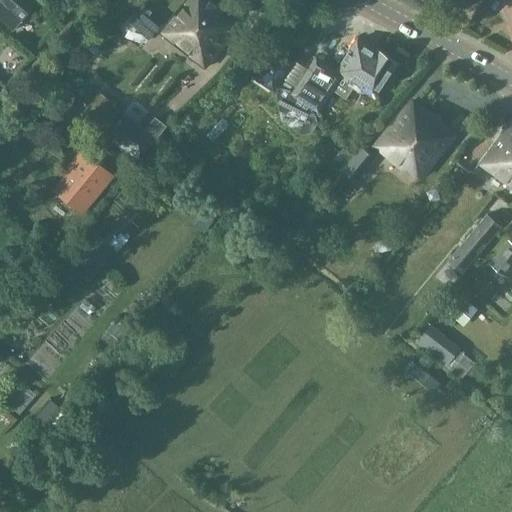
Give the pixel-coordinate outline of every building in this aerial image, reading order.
[(0,0),(0,20),(11,30),(26,14),(9,0),(0,0)] [(213,0),(186,0),(160,33),(204,69),(240,25),(229,16),(231,14),(213,0)] [(143,6),(129,23),(151,41),(161,29),(146,17),(150,12),(143,6)] [(293,60),(272,91),(274,93),(278,87),(281,89),(276,95),(281,121),(301,135),(311,133),(317,124),(315,115),(311,112),(312,109),(318,113),(334,90),(346,98),(355,85),(374,98),(397,64),(377,50),(376,52),(358,40),(337,72),(316,58),(298,85),(284,76),(294,61),(293,60)] [(252,77),(272,91),(293,60),(273,46),(252,77)] [(91,100),(78,116),(103,136),(104,135),(113,123),(101,113),(104,110),(110,102),(97,93),(91,100)] [(407,168),(419,178),(454,135),(412,102),(375,147),(405,171),(407,168)] [(113,123),(104,135),(135,160),(153,138),(163,126),(152,118),(142,130),(121,113),(113,123)] [(510,185),(511,186),(511,118),(478,164),(509,187),(510,185)] [(344,171),(331,187),(342,196),(355,180),(357,181),(375,159),(361,148),(343,170),(344,171)] [(49,191),(80,216),(105,184),(102,181),(107,174),(77,150),(64,168),(66,170),(49,191)] [(448,260),(462,272),(502,224),(488,211),(448,260)] [(201,214),(193,224),(203,232),(211,222),(201,214)] [(119,231),(109,242),(116,249),(126,238),(119,231)] [(511,244),(507,240),(489,263),(506,277),(511,268),(511,244)] [(245,248),(240,255),(252,264),(258,257),(245,248)] [(105,332),(99,339),(109,348),(122,333),(110,323),(104,331),(105,332)] [(414,345),(441,365),(451,352),(424,332),(414,345)] [(11,381),(0,394),(0,399),(14,411),(18,414),(35,395),(14,378),(11,381)] [(51,400),(35,417),(43,423),(58,406),(51,400)]
